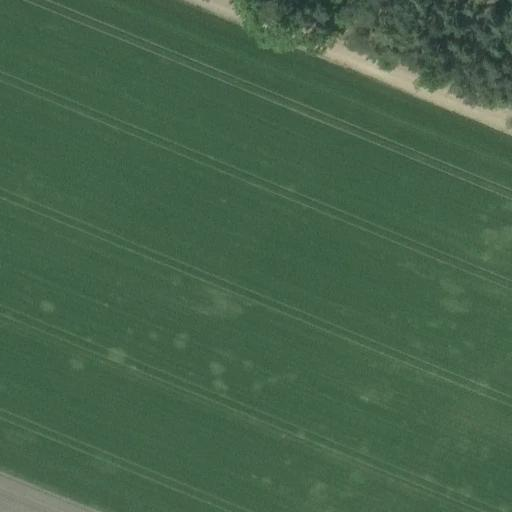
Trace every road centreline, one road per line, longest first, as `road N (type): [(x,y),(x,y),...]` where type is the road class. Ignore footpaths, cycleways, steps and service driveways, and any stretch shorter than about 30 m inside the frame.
road 1 (track): [(192,0),(370,74)]
road 2 (track): [(370,74),(511,129)]
